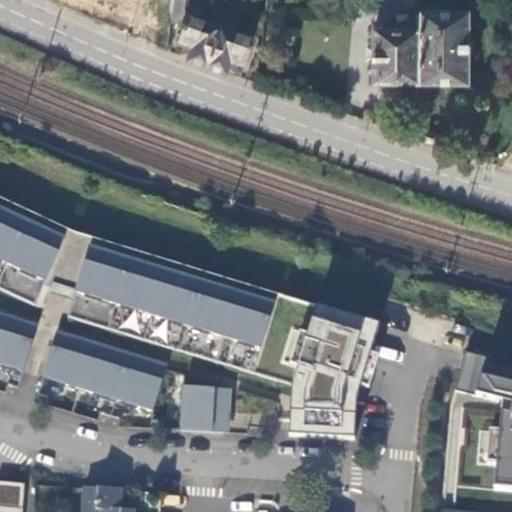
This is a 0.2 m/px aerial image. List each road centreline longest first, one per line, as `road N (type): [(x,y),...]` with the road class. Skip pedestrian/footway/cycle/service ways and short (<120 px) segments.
road 1 (tertiary): [(511,205),(138,68),(0,8)]
road 2 (residential): [(0,427),(74,452),(200,461)]
road 3 (residential): [(200,461),(398,475)]
road 4 (residential): [(398,475),(418,355)]
